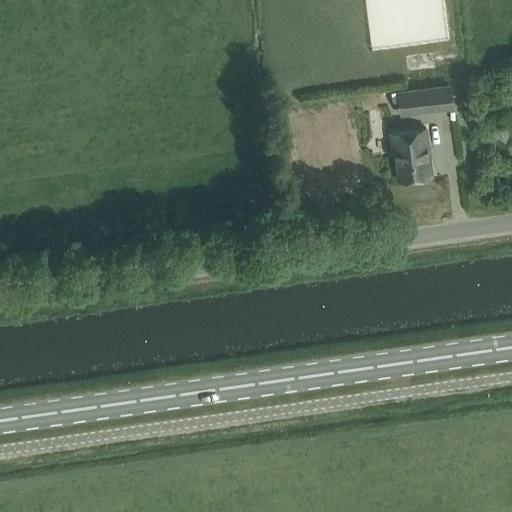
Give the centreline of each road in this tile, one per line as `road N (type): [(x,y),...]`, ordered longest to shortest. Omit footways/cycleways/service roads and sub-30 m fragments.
road 1 (primary): [(0,424),(511,352)]
road 2 (unclassified): [(0,294),(511,223)]
